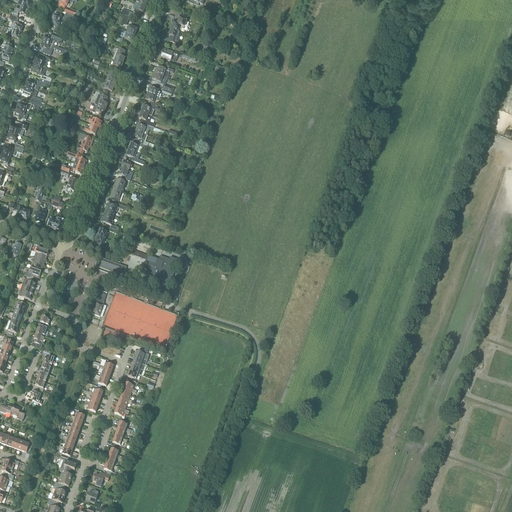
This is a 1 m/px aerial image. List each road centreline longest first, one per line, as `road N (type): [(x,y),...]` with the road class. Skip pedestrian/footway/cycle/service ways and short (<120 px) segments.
road 1 (residential): [(60,247),(74,235),(162,0)]
road 2 (residential): [(0,126),(45,0)]
